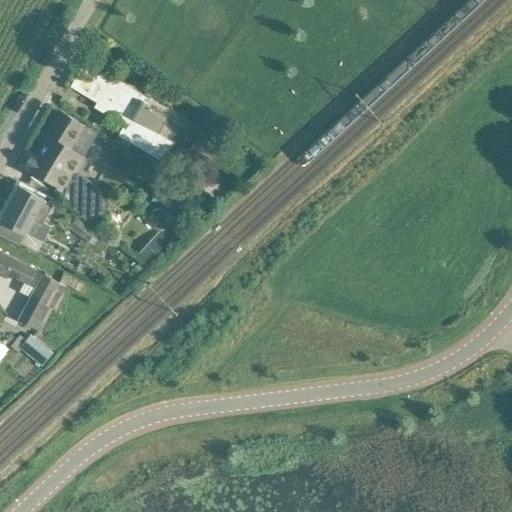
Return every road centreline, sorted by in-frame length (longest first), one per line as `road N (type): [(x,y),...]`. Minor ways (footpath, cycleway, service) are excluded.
road 1 (tertiary): [(22,511),(107,436),(143,420),(420,376),(497,326)]
road 2 (unclassified): [(0,169),(95,0)]
